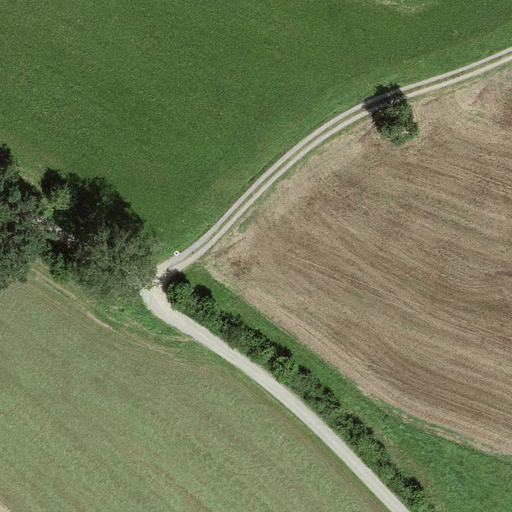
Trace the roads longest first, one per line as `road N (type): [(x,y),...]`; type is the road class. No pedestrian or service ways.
road 1 (track): [(147,280),(189,256),(340,122),(511,52)]
road 2 (track): [(403,511),(293,402),(161,305),(147,280)]
road 3 (track): [(147,280),(0,199)]
